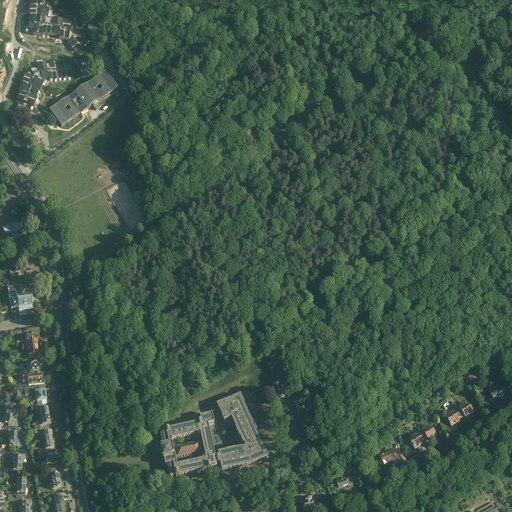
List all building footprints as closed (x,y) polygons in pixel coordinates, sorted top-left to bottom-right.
[(30,0),(30,1),(31,2),(30,7),(29,7),(28,17),(29,17),(28,25),(26,25),(25,34),(33,35),(33,36),(42,37),(42,36),(59,38),(59,40),(67,41),(67,42),(69,45),(75,53),(82,46),(83,47),(87,44),(86,43),(89,40),(83,33),(80,35),(77,32),(74,34),(70,30),(71,22),(64,21),(61,21),(62,19),(52,18),(52,20),(47,19),(48,9),(46,9),(46,7),(47,7),(49,7),(49,0),(30,0)] [(7,25),(0,30),(4,36),(11,30),(7,25)] [(71,76),(75,75),(74,66),(69,67),(68,60),(59,62),(59,61),(50,63),(50,65),(46,65),(46,63),(37,65),(38,69),(36,70),(36,69),(31,70),(32,75),(30,74),(29,76),(25,75),(22,84),(19,92),(20,92),(17,101),(18,101),(16,105),(18,106),(16,110),(26,114),(28,110),(30,111),(32,107),(34,108),(37,99),(36,99),(39,91),(40,91),(44,82),(43,81),(49,80),(49,81),(54,80),(54,81),(62,79),(63,80),(72,78),(71,76)] [(105,72),(93,81),(79,89),(75,95),(61,102),(49,111),(61,128),(74,119),(87,111),(92,105),(105,98),(117,89),(105,72)] [(8,236),(9,241),(6,243),(5,244),(6,248),(7,248),(16,246),(19,245),(24,244),(24,243),(25,243),(26,242),(24,237),(22,238),(22,237),(20,233),(19,231),(21,231),(19,223),(12,225),(13,227),(10,227),(9,225),(3,228),(5,235),(8,235),(8,236)] [(18,308),(20,316),(34,313),(32,304),(33,302),(33,298),(30,297),(30,295),(25,296),(24,292),(20,293),(19,286),(14,287),(14,285),(7,287),(11,310),(18,308)] [(36,336),(36,335),(35,335),(35,334),(34,334),(33,334),(32,334),(32,335),(31,336),(31,337),(26,337),(27,342),(22,342),(22,341),(17,341),(17,345),(27,344),(37,343),(36,336)] [(119,357),(112,348),(109,350),(116,359),(119,357)] [(37,349),(28,350),(29,359),(34,359),(34,356),(38,355),(37,349)] [(28,371),(28,369),(21,370),(22,375),(33,373),(33,371),(40,370),(39,363),(33,363),(29,363),(30,370),(28,371)] [(24,390),(30,389),(29,386),(45,384),(44,380),(41,380),(41,374),(22,377),(23,381),(28,380),(28,385),(23,386),(24,390)] [(498,387),(489,393),(493,400),(499,397),(500,398),(505,395),(508,393),(501,382),(496,385),(498,387)] [(34,392),(33,388),(30,389),(24,390),(25,396),(30,395),(32,403),(33,403),(34,403),(35,402),(37,402),(37,406),(42,405),(41,401),(46,401),(44,391),(34,392)] [(219,455),(219,458),(216,459),(217,465),(220,465),(222,472),(253,466),(269,458),(241,396),(217,407),(224,423),(232,420),(237,430),(236,430),(240,439),(241,439),(244,446),(245,446),(245,449),(244,450),(243,450),(219,455)] [(5,410),(5,416),(17,417),(17,407),(12,407),(12,404),(5,404),(5,410)] [(465,405),(456,410),(461,418),(464,416),(465,418),(473,413),(469,406),(466,408),(465,405)] [(42,407),(37,408),(37,406),(30,407),(31,411),(35,411),(35,412),(38,412),(38,411),(39,411),(40,418),(49,417),(47,408),(42,409),(42,407)] [(459,420),(461,418),(456,410),(448,415),(450,418),(447,420),(451,427),(460,422),(459,420)] [(17,417),(5,416),(5,424),(8,424),(8,427),(18,427),(18,423),(17,423),(17,417)] [(210,475),(209,471),(212,471),(212,469),(218,468),(217,465),(216,459),(209,427),(215,426),(213,416),(201,419),(201,424),(166,431),(167,432),(161,434),(163,445),(161,446),(162,452),(161,452),(163,461),(164,461),(165,467),(168,466),(170,478),(176,477),(176,478),(178,478),(179,481),(180,481),(210,475)] [(38,418),(40,426),(50,425),(49,417),(40,418),(38,418)] [(428,428),(419,433),(425,443),(437,436),(432,429),(430,430),(428,428)] [(9,440),(18,440),(21,440),(21,431),(15,431),(15,433),(9,433),(9,440)] [(41,442),(44,442),(53,440),(52,432),(43,433),(43,432),(42,433),(40,433),(41,442)] [(414,450),(425,443),(419,433),(411,438),(413,441),(410,443),(414,450)] [(54,448),(53,440),(44,442),(46,450),(54,448)] [(393,451),(381,456),(383,462),(386,460),(387,463),(393,460),(395,465),(400,463),(401,465),(406,462),(399,450),(394,452),(393,451)] [(13,456),(13,464),(22,464),(24,464),(24,455),(13,455),(13,456)] [(56,457),(46,458),(47,465),(50,465),(57,464),(56,457)] [(22,467),(22,464),(13,464),(13,472),(16,472),(16,471),(23,471),(23,467),(22,467)] [(336,482),(338,488),(348,485),(347,483),(355,478),(357,481),(355,483),(359,488),(364,485),(356,473),(352,475),(346,479),(346,478),(336,482)] [(51,480),(52,483),(60,482),(59,475),(56,475),(50,476),(50,480),(51,480)] [(61,489),(60,482),(52,483),(52,486),(51,486),(52,490),(58,489),(61,489)] [(26,494),(26,487),(17,486),(17,493),(17,496),(25,496),(25,494),(26,494)] [(62,497),(59,498),(54,499),(56,507),(64,505),(63,501),(64,501),(63,500),(62,497)] [(304,503),(301,503),(304,511),(305,511),(314,509),(314,507),(315,506),(313,501),(314,501),(312,497),(310,498),(303,500),(304,503)] [(21,509),(21,510),(30,510),(30,507),(31,507),(31,501),(23,501),(22,501),(22,503),(21,503),(21,505),(20,505),(20,509),(21,509)]
